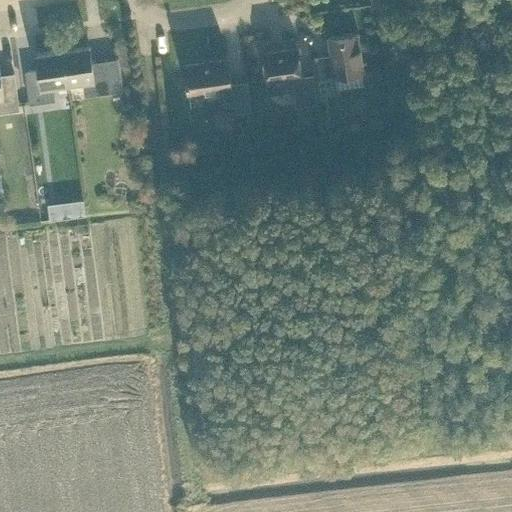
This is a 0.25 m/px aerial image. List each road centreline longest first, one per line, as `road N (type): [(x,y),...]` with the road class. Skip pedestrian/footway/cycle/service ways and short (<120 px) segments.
road 1 (track): [(146,16),(174,336)]
road 2 (residential): [(254,11),(161,23),(128,0)]
